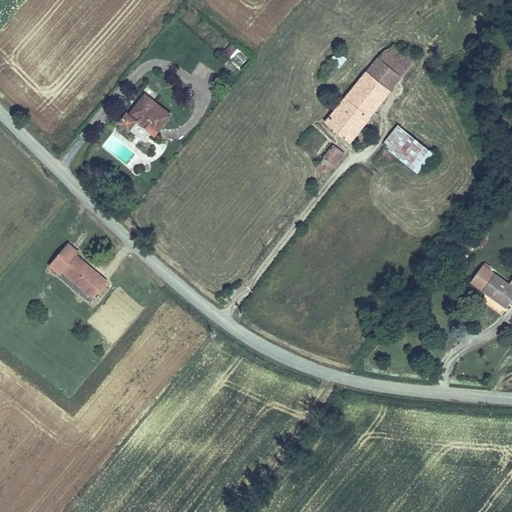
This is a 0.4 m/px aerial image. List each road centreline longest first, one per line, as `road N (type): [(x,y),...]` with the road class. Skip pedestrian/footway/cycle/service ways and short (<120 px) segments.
road 1 (tertiary): [(511,397),(341,376),(242,336),(136,249),(0,113)]
road 2 (unknown): [(226,324),(354,172)]
